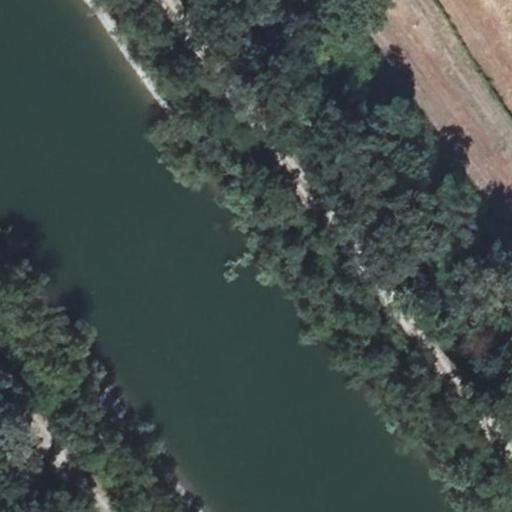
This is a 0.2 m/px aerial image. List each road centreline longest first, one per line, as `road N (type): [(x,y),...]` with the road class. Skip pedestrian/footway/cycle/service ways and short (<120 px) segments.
road 1 (track): [(511,440),(260,119),(179,0)]
road 2 (track): [(0,370),(110,511)]
